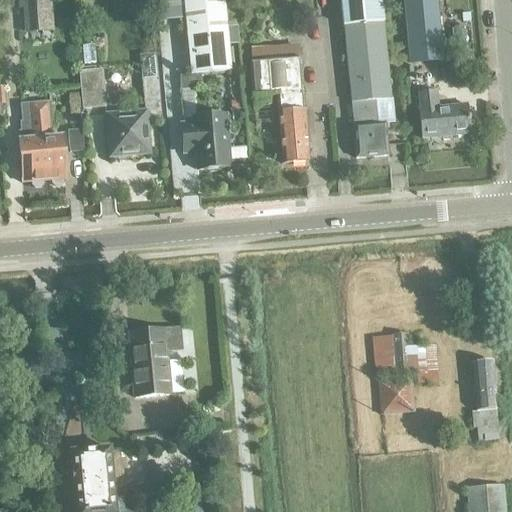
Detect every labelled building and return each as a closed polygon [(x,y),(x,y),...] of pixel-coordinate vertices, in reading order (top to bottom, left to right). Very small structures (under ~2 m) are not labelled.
[(53,33),(50,0),(17,0),(19,11),(24,11),(26,35),(53,33)] [(183,0),(191,76),(232,73),(229,47),(238,46),(236,28),(232,0),(183,0)] [(380,0),(341,0),(356,160),(388,157),(385,124),(378,125),(376,102),(391,100),(384,23),(382,24),(380,0)] [(438,0),(405,0),(409,40),(411,40),(414,64),(429,62),(445,61),(442,36),(438,0)] [(463,28),(454,28),(455,38),(456,52),(465,51),(463,28)] [(308,163),(300,60),(298,47),(249,51),(253,98),(275,96),(282,165),(308,163)] [(154,57),(141,58),(143,80),(156,79),(154,57)] [(83,109),(105,107),(102,71),(80,73),(83,109)] [(441,109),(440,95),(422,97),(424,113),(422,113),(425,141),(471,136),(468,107),(441,109)] [(146,111),(106,115),(110,158),(117,158),(120,160),(126,159),(127,157),(150,155),(147,120),(160,119),(158,100),(145,101),(146,111)] [(50,105),(39,106),(45,182),(48,182),(50,182),(51,184),(54,187),(61,186),(64,183),(64,180),(67,180),(64,150),(63,138),(53,139),(51,113),(50,105)] [(20,132),(19,132),(20,142),(19,142),(23,184),(32,183),(32,186),(35,189),(43,188),(45,185),(45,182),(39,106),(20,107),(20,108),(21,121),(21,123),(22,132),(21,132),(20,132)] [(230,168),(225,116),(192,119),(193,125),(181,126),(184,154),(195,153),(197,171),(230,168)] [(81,132),(68,133),(70,153),(83,151),(81,132)] [(232,161),(248,160),(246,148),(231,149),(232,161)] [(138,397),(173,394),(169,350),(182,348),(180,329),(134,334),(137,362),(135,362),(138,397)] [(410,344),(409,337),(373,339),(377,379),(412,376),(418,376),(418,383),(438,382),(436,343),(410,344)] [(479,441),(498,440),(492,363),(474,364),(479,441)] [(115,511),(110,449),(71,452),(76,511),(115,511)] [(469,511),(504,511),(503,487),(468,490),(469,511)]
